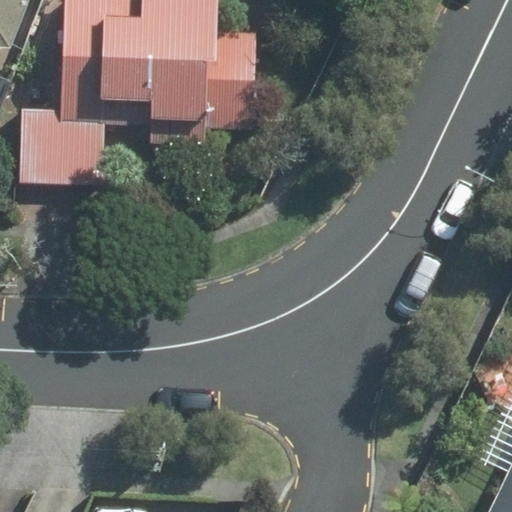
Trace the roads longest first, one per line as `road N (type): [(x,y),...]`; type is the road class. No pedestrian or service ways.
road 1 (residential): [(297,310),(358,266),(398,219),(506,0)]
road 2 (residential): [(0,349),(74,353),(230,339),(297,310)]
road 3 (residential): [(297,310),(341,480),(328,511)]
